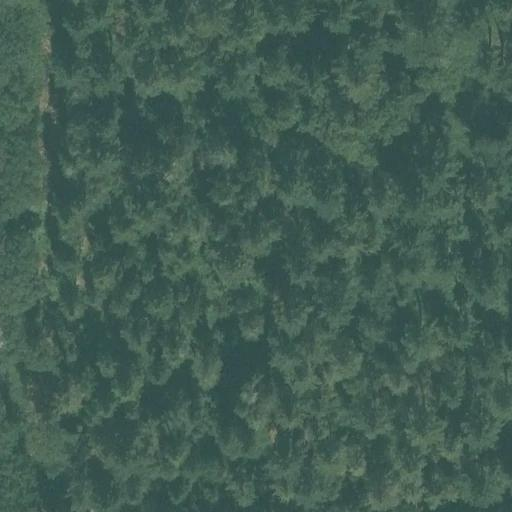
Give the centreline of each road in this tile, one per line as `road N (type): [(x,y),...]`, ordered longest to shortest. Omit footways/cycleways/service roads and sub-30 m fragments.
road 1 (track): [(282,511),(294,0)]
road 2 (tertiary): [(0,380),(10,0)]
